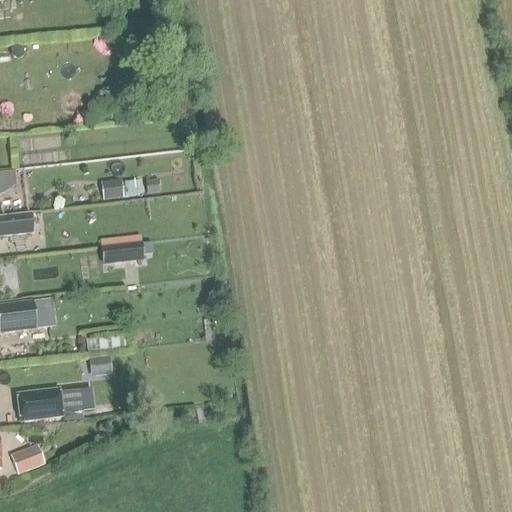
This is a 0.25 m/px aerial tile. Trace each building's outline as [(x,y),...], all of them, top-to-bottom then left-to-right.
[(0,21),(12,20),(10,3),(0,3),(0,21)] [(10,59),(17,63),(23,58),(22,51),(16,48),(9,52),(10,59)] [(105,182),(107,200),(128,198),(126,180),(105,182)] [(145,184),(146,197),(159,196),(157,182),(145,184)] [(29,217),(0,219),(0,238),(31,236),(29,217)] [(154,262),(152,238),(105,240),(106,265),(154,262)] [(0,335),(35,331),(32,304),(0,307),(0,335)] [(111,376),(110,359),(91,361),(93,378),(111,376)] [(16,396),(19,426),(63,421),(63,416),(82,413),(79,392),(60,394),(59,390),(16,396)] [(10,458),(17,477),(44,467),(36,447),(10,458)]
